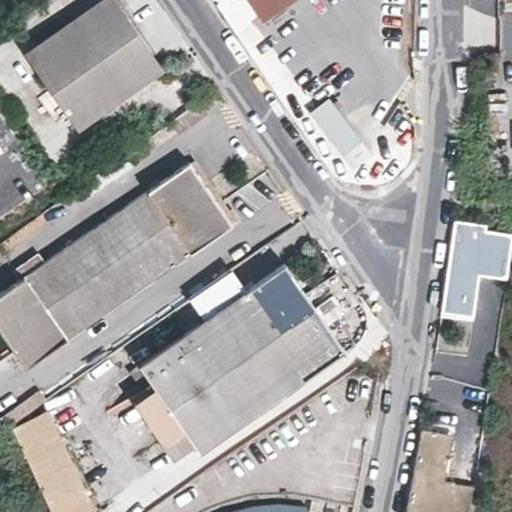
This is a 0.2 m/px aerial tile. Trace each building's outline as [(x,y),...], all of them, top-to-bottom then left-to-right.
[(115,0),(99,0),(24,52),(79,131),(165,71),(115,0)] [(247,0),(263,23),(295,0),(247,0)] [(350,160),(368,145),(327,95),(308,110),(350,160)] [(176,135),(213,109),(205,98),(168,124),(176,135)] [(232,224),(190,161),(24,277),(0,294),(0,330),(26,367),(232,224)] [(511,284),(511,277),(511,238),(490,235),(491,229),(459,224),(445,315),(461,318),(463,310),(478,313),(484,279),(511,284)] [(344,351),(284,265),(248,290),(207,318),(181,337),(142,363),(157,385),(148,392),(140,381),(128,390),(135,400),(138,398),(178,456),(198,442),(202,449),(241,423),(344,351)] [(207,318),(248,290),(233,268),(192,297),(207,318)] [(477,321),(478,313),(463,310),(461,318),(477,321)] [(157,385),(142,363),(133,370),(140,381),(148,392),(157,385)] [(2,416),(8,425),(47,398),(41,389),(2,416)] [(45,413),(15,428),(39,475),(69,460),(45,413)] [(474,511),(479,489),(450,484),(458,444),(442,441),(443,434),(427,431),(411,511),(474,511)] [(458,444),(459,437),(443,434),(442,441),(458,444)] [(95,511),(69,460),(39,475),(56,511),(95,511)] [(305,511),(307,506),(277,503),(253,505),(225,511),(305,511)]
